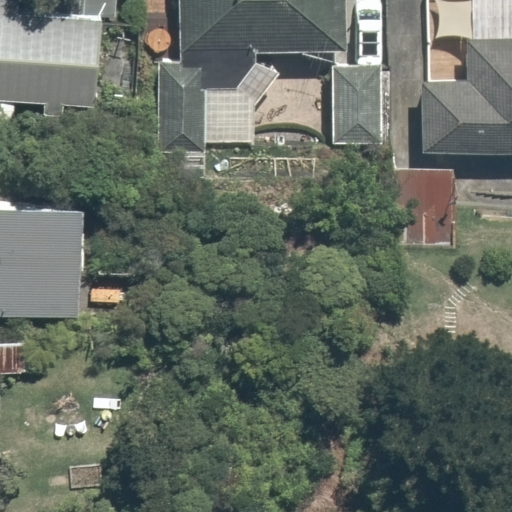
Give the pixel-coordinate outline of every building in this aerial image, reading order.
[(122,3),(89,0),(0,0),(0,121),(15,123),(18,95),(113,103),(122,3)] [(346,0),(177,0),(178,71),(257,70),(257,46),(347,46),(346,0)] [(416,84),(417,152),(511,150),(511,36),(478,37),(479,83),(471,83),(427,84),(416,84)] [(392,57),(321,58),(323,150),(394,149),(392,57)] [(453,172),(385,168),(381,239),(448,243),(453,172)] [(96,205),(0,200),(0,315),(90,320),(96,205)]
